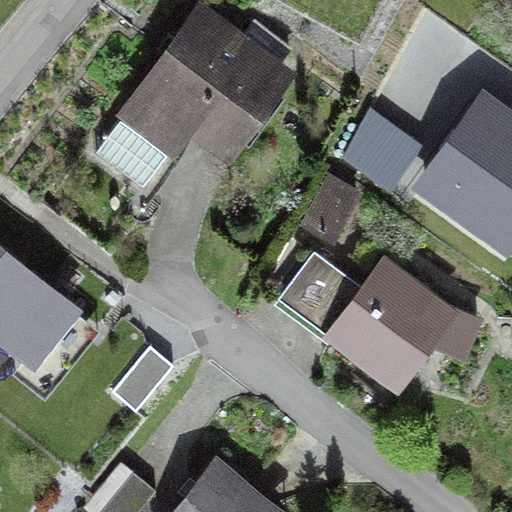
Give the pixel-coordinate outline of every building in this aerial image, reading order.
[(305,61),(209,0),(201,0),(122,114),(179,153),(196,133),(234,161),(305,61)] [(511,238),(511,118),(484,99),(421,189),(505,248),(511,238)] [(419,146),(372,112),(347,157),(391,190),(419,146)] [(333,175),(305,222),(328,236),(356,188),(333,175)] [(0,237),(0,362),(45,397),(125,297),(69,256),(54,277),(0,237)] [(455,312),(385,260),(364,289),(315,254),(280,300),(329,337),(398,388),(431,344),(464,358),(478,321),(455,312)] [(173,364),(151,346),(114,391),(136,409),(173,364)] [(134,467),(96,506),(102,511),(132,511),(156,488),(134,467)] [(279,511),(220,467),(182,511),(279,511)]
